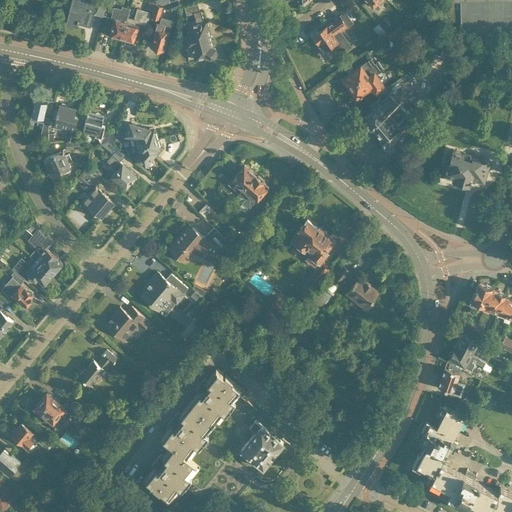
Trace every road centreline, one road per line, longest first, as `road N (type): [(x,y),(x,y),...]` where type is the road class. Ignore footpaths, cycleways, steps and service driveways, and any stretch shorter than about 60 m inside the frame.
road 1 (unclassified): [(95,269),(42,207),(14,147),(6,118),(8,50)]
road 2 (tertiary): [(360,479),(405,395),(427,315),(426,278)]
road 3 (tertiary): [(188,97),(8,50)]
road 4 (tertiary): [(419,259),(348,182),(292,145)]
road 5 (residential): [(95,269),(198,155)]
road 6 (residential): [(1,378),(95,269)]
